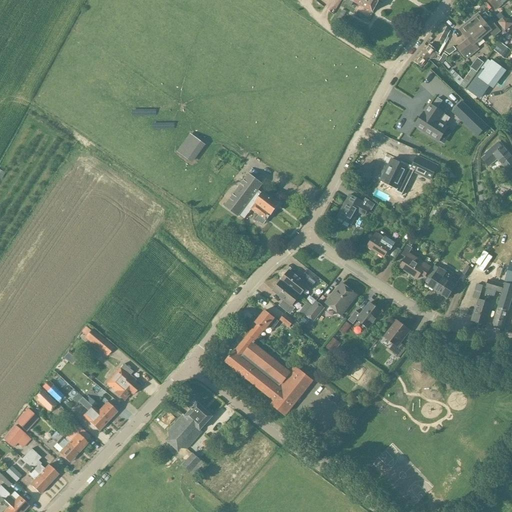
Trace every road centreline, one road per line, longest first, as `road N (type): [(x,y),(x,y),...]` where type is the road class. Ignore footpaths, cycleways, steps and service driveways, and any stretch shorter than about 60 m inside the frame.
road 1 (unclassified): [(306,234),(385,82),(447,0)]
road 2 (residential): [(372,511),(189,365)]
road 3 (unclassified): [(511,339),(434,319),(306,234)]
road 4 (unclassified): [(52,511),(189,365)]
road 5 (unclassified): [(189,365),(248,284),(306,234)]
